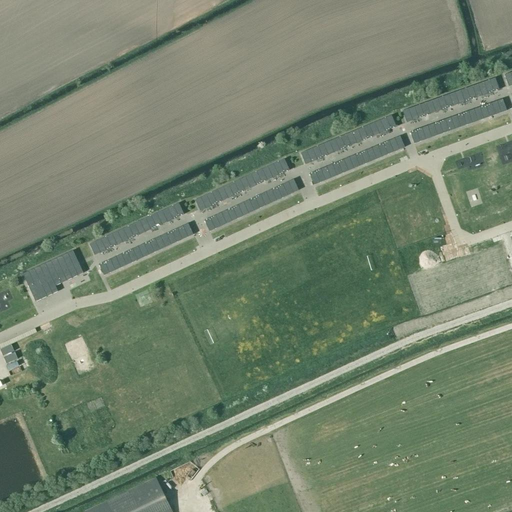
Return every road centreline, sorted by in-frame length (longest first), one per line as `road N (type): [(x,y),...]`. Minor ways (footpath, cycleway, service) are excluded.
road 1 (track): [(511,303),(405,341),(34,511)]
road 2 (track): [(511,324),(226,450),(193,484),(185,511)]
